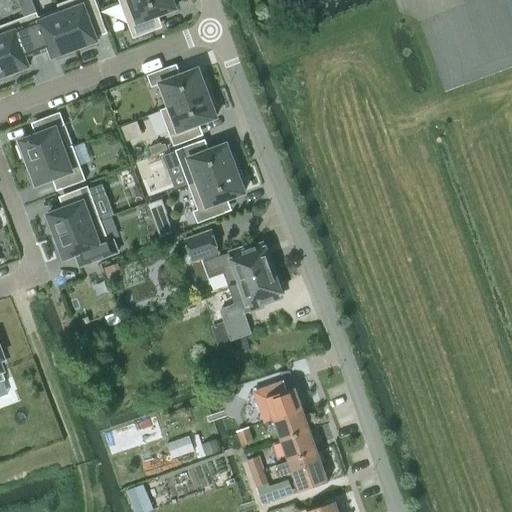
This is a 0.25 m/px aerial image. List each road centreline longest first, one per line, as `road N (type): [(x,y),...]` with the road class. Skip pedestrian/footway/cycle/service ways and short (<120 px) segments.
road 1 (residential): [(219,26),(396,511)]
road 2 (residential): [(219,26),(0,111)]
road 3 (residential): [(0,182),(34,275),(0,288)]
